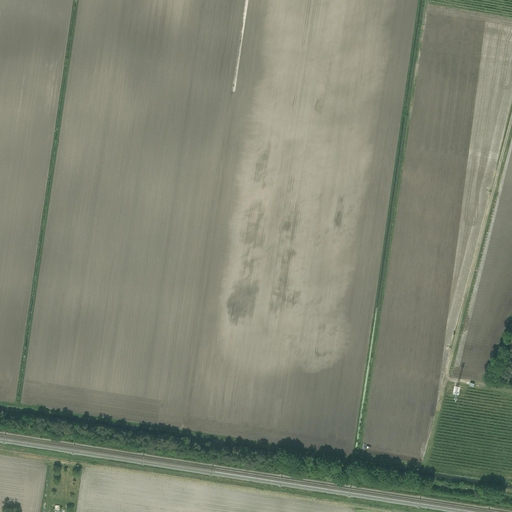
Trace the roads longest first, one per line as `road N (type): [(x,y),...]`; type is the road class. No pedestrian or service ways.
road 1 (track): [(247,0),(186,422)]
road 2 (track): [(511,114),(446,377),(511,392)]
road 3 (track): [(29,285),(72,0)]
